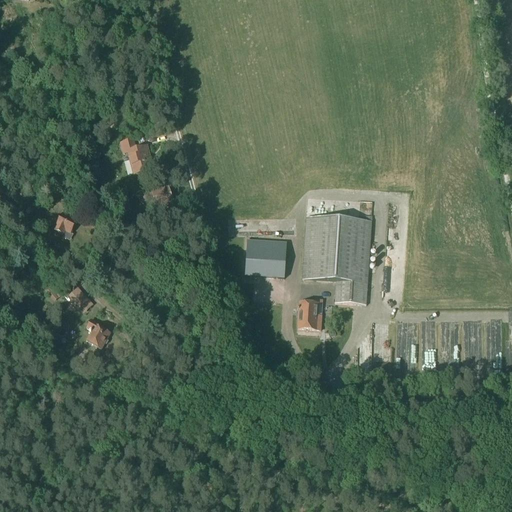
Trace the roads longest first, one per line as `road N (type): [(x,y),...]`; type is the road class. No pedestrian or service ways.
road 1 (unclassified): [(511,415),(244,381),(149,30)]
road 2 (track): [(170,437),(397,511)]
road 3 (track): [(475,0),(511,210)]
road 4 (track): [(170,437),(0,347)]
